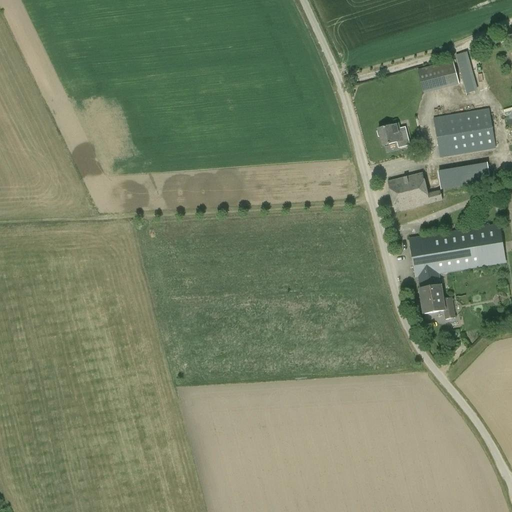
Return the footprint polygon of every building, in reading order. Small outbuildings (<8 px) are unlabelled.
[(466,52),(455,55),(465,95),(477,92),(466,52)] [(422,94),(457,85),(452,62),(417,71),(422,94)] [(489,110),(433,119),(440,159),(495,150),(489,110)] [(378,130),(382,147),(398,143),(399,148),(409,145),(405,128),(399,130),(398,125),(378,130)] [(486,182),(483,165),(437,173),(440,190),(486,182)] [(440,192),(427,194),(423,174),(388,183),(394,213),(442,202),(440,192)] [(419,290),(420,290),(424,316),(444,312),(445,321),(455,319),(451,299),(443,300),(441,286),(439,276),(504,265),(500,225),(409,240),(415,279),(418,279),(419,290)]
